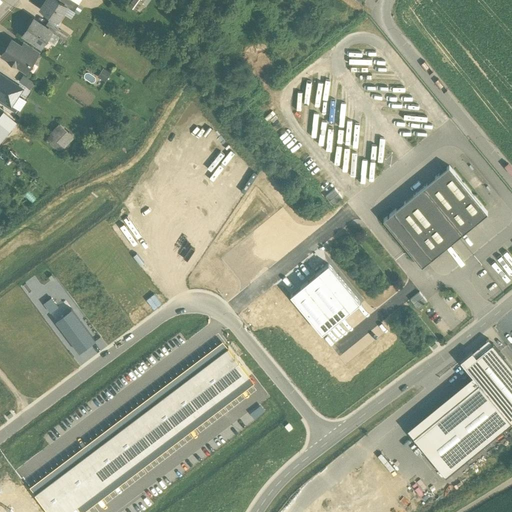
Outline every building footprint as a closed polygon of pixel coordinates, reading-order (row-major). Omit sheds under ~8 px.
[(57,0),(46,0),(40,9),(58,21),(67,7),(68,6),(57,0)] [(57,0),(68,6),(67,7),(74,12),(78,5),(70,0),(57,0)] [(132,0),(130,4),(137,10),(142,4),(146,6),(151,0),(132,0)] [(45,27),(34,20),(24,35),(41,46),(51,32),(51,31),(45,27)] [(61,29),(48,21),(45,27),(51,31),(51,32),(56,36),(61,29)] [(21,47),(13,41),(8,48),(7,48),(3,55),(26,71),(35,58),(36,58),(36,57),(21,47)] [(40,52),(25,42),(21,47),(36,57),(40,52)] [(104,67),(98,75),(105,80),(111,72),(104,67)] [(0,98),(11,106),(19,95),(22,91),(15,86),(0,75),(0,98)] [(36,85),(23,76),(15,86),(22,91),(19,95),(25,100),(36,85)] [(4,111),(0,115),(0,142),(17,122),(4,111)] [(73,138),(61,125),(51,134),(63,147),(73,138)] [(449,165),(383,219),(422,266),(487,212),(449,165)] [(329,263),(290,295),(322,333),(361,302),(329,263)] [(420,291),(410,299),(418,309),(428,301),(420,291)] [(56,320),(80,353),(96,341),(72,308),(56,320)] [(479,384),(511,423),(511,422),(511,367),(492,343),(476,357),(472,352),(461,361),(474,378),(479,384)] [(228,348),(36,493),(50,511),(66,511),(248,375),(228,348)] [(414,437),(479,384),(474,378),(408,431),(414,437)] [(445,476),(511,423),(479,384),(414,437),(445,476)]
